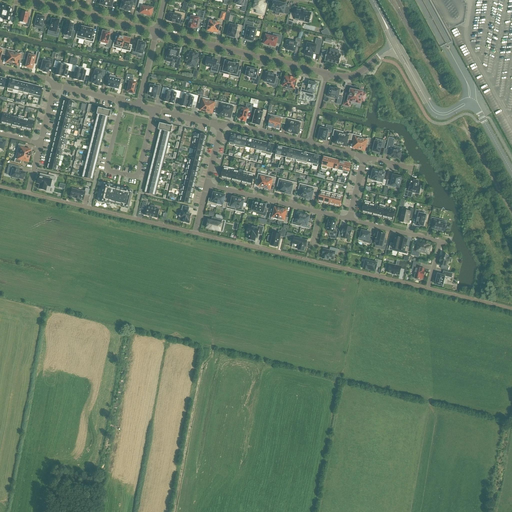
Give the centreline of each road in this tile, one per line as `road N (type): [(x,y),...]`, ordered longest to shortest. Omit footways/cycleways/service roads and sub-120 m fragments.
road 1 (residential): [(428,288),(194,233)]
road 2 (residential): [(326,73),(156,31)]
road 3 (residential): [(122,102),(105,169),(137,177),(153,110)]
road 4 (residential): [(194,233),(28,193)]
road 5 (residential): [(348,219),(438,244),(428,288)]
road 6 (residential): [(156,31),(25,0)]
